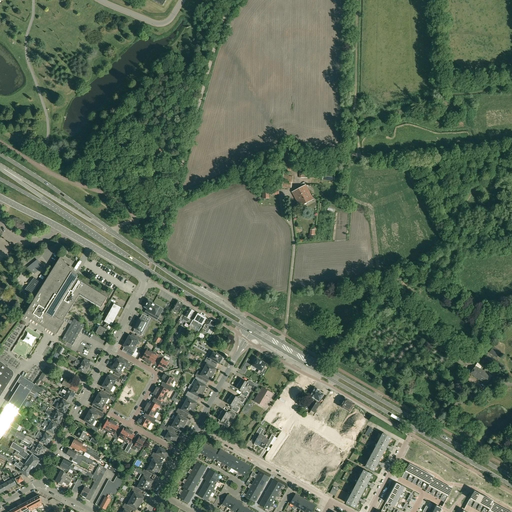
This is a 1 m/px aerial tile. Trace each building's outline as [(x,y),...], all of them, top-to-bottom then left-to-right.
[(302,166),(298,166),(298,170),(299,170),(299,178),(307,178),(307,170),(302,170),(302,166)] [(323,174),(323,178),(333,179),(334,171),(324,170),(323,174)] [(292,177),(288,176),(284,176),(282,186),(291,188),(292,177)] [(292,192),(293,192),(294,195),(296,194),(297,194),(298,194),(299,196),(309,191),(305,185),(292,192)] [(268,195),(279,194),(278,189),(263,190),(263,199),(269,198),(268,195)] [(313,199),(309,191),(299,196),(298,194),(297,194),(296,194),(294,195),(300,206),(313,199)] [(60,257),(25,314),(24,315),(56,335),(64,322),(63,321),(65,317),(79,294),(101,307),(105,301),(107,297),(74,277),(75,276),(72,275),(72,276),(70,275),(72,273),(72,272),(72,271),(72,270),(71,269),(71,268),(70,266),(69,266),(66,263),(67,262),(64,260),(64,261),(60,257)] [(30,270),(29,269),(35,273),(43,267),(37,260),(34,263),(34,262),(32,264),(33,265),(30,270)] [(34,278),(29,285),(24,291),(31,295),(40,283),(34,278)] [(161,313),(161,312),(158,311),(160,307),(159,307),(149,301),(149,300),(148,300),(148,301),(147,302),(146,301),(144,305),(145,305),(144,307),(144,306),(144,307),(145,307),(151,311),(149,315),(149,316),(157,320),(161,313)] [(109,313),(109,312),(117,316),(121,308),(114,304),(115,303),(111,301),(108,307),(109,307),(106,312),(109,313)] [(178,313),(182,307),(183,305),(180,303),(180,302),(178,301),(177,302),(177,301),(172,309),(175,311),(174,312),(175,313),(176,312),(178,313)] [(194,318),(197,313),(194,312),(191,310),(191,309),(190,308),(189,309),(189,308),(188,310),(185,315),(183,314),(180,318),(182,319),(188,323),(192,315),(193,316),(192,318),(194,318)] [(112,326),(117,316),(109,312),(109,313),(109,314),(105,320),(104,319),(103,321),(112,326)] [(194,319),(193,319),(190,326),(199,331),(206,319),(207,318),(198,313),(194,319)] [(143,320),(140,319),(139,318),(139,319),(138,319),(137,321),(137,322),(134,329),(136,329),(134,332),(138,335),(145,321),(143,320)] [(74,319),(73,321),(71,324),(62,340),(73,345),(85,324),(74,319)] [(218,326),(213,323),(214,322),(209,320),(206,325),(205,324),(203,329),(206,330),(205,332),(207,333),(211,327),(215,330),(218,326)] [(11,352),(18,356),(17,357),(17,358),(18,359),(19,359),(20,358),(20,357),(27,361),(42,336),(41,336),(43,333),(29,325),(28,327),(27,327),(11,352)] [(107,330),(99,326),(98,325),(97,327),(99,328),(96,333),(103,337),(107,330)] [(135,338),(131,336),(129,335),(129,336),(128,335),(127,338),(128,339),(126,341),(135,346),(138,341),(140,342),(142,339),(136,336),(135,338)] [(159,344),(162,340),(157,336),(153,343),(158,346),(159,344)] [(127,352),(132,355),(134,352),(132,351),(135,346),(126,341),(125,343),(124,343),(123,345),(124,346),(123,346),(128,349),(127,352)] [(164,348),(169,351),(172,346),(167,343),(164,348)] [(145,353),(143,357),(142,358),(145,360),(144,361),(147,362),(153,352),(150,351),(151,350),(150,349),(145,346),(143,352),(145,353)] [(496,358),(501,351),(493,346),(489,353),(496,358)] [(173,354),(178,357),(182,349),(179,348),(179,349),(177,348),(173,354)] [(156,359),(159,360),(162,355),(159,354),(158,355),(153,352),(147,362),(150,364),(151,363),(153,364),(156,359)] [(208,355),(206,360),(212,363),(214,361),(219,364),(220,361),(221,362),(223,358),(222,358),(222,357),(219,356),(220,355),(217,353),(216,354),(213,352),(211,356),(208,355)] [(164,356),(162,355),(159,360),(161,362),(158,367),(160,368),(160,369),(163,371),(163,370),(164,370),(169,361),(163,358),(164,356)] [(68,359),(74,362),(88,369),(89,367),(90,367),(91,366),(90,365),(91,364),(83,361),(82,363),(70,356),(68,359)] [(504,365),(493,357),(490,362),(498,367),(498,368),(501,370),(504,365)] [(121,361),(118,359),(117,359),(116,359),(114,361),(115,362),(114,364),(122,369),(124,366),(125,367),(128,361),(123,358),(121,361)] [(263,367),(265,365),(266,364),(265,363),(265,364),(257,358),(256,358),(257,358),(256,359),(255,358),(253,361),(254,362),(252,365),(253,366),(259,370),(257,373),(262,376),(266,369),(263,367)] [(0,397),(13,377),(14,376),(14,374),(14,373),(13,372),(13,371),(12,370),(1,362),(0,360),(0,397)] [(212,363),(206,360),(203,364),(206,366),(204,369),(214,375),(216,372),(215,371),(216,369),(211,366),(212,363)] [(87,371),(88,369),(74,362),(73,365),(79,368),(78,370),(85,374),(86,373),(87,373),(87,372),(87,371)] [(477,363),(470,374),(478,379),(484,371),(480,368),(482,366),(477,363)] [(122,371),(121,371),(122,369),(114,364),(113,366),(112,366),(110,368),(111,369),(115,372),(114,374),(119,377),(121,375),(121,374),(122,371)] [(204,378),(208,380),(209,381),(211,378),(212,379),(214,375),(204,369),(202,373),(198,371),(195,376),(203,380),(204,378)] [(484,371),(478,379),(486,384),(491,376),(484,371)] [(166,386),(171,389),(173,390),(175,388),(171,386),(174,380),(173,379),(174,378),(172,376),(171,378),(165,375),(165,376),(164,375),(162,378),(163,378),(162,381),(167,384),(166,386)] [(11,391),(14,393),(9,402),(19,409),(35,384),(21,376),(11,391)] [(107,376),(105,378),(106,379),(105,381),(113,386),(116,381),(119,382),(120,379),(114,376),(112,378),(108,376),(107,376)] [(206,386),(205,385),(201,383),(203,380),(195,376),(196,377),(195,379),(197,381),(194,387),(204,392),(206,389),(205,388),(206,386)] [(239,383),(248,389),(250,386),(252,388),(255,384),(250,380),(248,383),(242,379),(241,381),(240,381),(239,383)] [(110,391),(113,386),(105,381),(104,383),(103,383),(101,385),(102,386),(102,387),(106,389),(105,391),(110,394),(112,392),(110,391)] [(246,392),(248,389),(239,383),(238,384),(239,384),(237,386),(237,387),(237,388),(243,392),(241,395),(246,398),(249,393),(246,392)] [(35,385),(32,390),(38,393),(39,391),(42,393),(43,390),(35,385)] [(170,392),(171,389),(166,386),(164,389),(159,386),(158,388),(157,387),(155,390),(165,396),(168,391),(170,392)] [(189,389),(187,394),(193,397),(195,395),(200,398),(201,395),(202,396),(204,392),(194,387),(192,390),(189,389)] [(271,399),(274,394),(262,387),(259,392),(254,401),(265,408),(271,399)] [(75,394),(68,390),(64,388),(63,390),(61,389),(60,391),(73,398),(73,396),(74,397),(75,394)] [(315,388),(314,390),(312,388),(309,392),(312,394),(310,396),(316,400),(317,399),(320,401),(322,397),(325,398),(326,396),(324,394),(319,391),(319,390),(318,390),(318,389),(317,388),(316,389),(315,388)] [(29,395),(36,398),(39,394),(38,393),(32,390),(29,395)] [(157,402),(162,405),(164,406),(165,403),(162,402),(165,396),(155,390),(153,394),(155,394),(153,397),(158,399),(157,402)] [(72,400),(73,398),(60,391),(59,394),(62,395),(61,397),(70,402),(71,402),(72,400)] [(97,396),(96,398),(105,403),(108,398),(110,399),(111,396),(105,393),(103,395),(99,393),(98,393),(96,395),(97,396)] [(197,403),(196,402),(192,400),(193,397),(187,394),(184,398),(186,400),(184,404),(195,409),(197,406),(195,405),(197,403)] [(239,398),(237,397),(233,395),(232,396),(231,396),(230,398),(229,399),(239,404),(240,402),(243,404),(246,399),(241,396),(239,398)] [(96,398),(96,399),(95,401),(94,400),(92,403),(93,403),(93,404),(97,406),(96,409),(102,412),(104,410),(102,409),(105,403),(96,398)] [(54,402),(55,402),(67,408),(68,407),(69,407),(70,405),(69,405),(69,404),(62,400),(61,403),(55,399),(54,402)] [(233,408),(232,410),(237,413),(240,409),(237,407),(239,404),(229,399),(228,402),(227,404),(233,408)] [(342,403),(340,406),(350,413),(352,409),(355,405),(345,399),(342,403)] [(146,406),(157,412),(160,407),(163,408),(164,406),(162,405),(157,402),(156,404),(150,401),(149,404),(148,403),(146,406)] [(315,413),(320,404),(317,401),(311,411),(315,413)] [(66,410),(67,408),(55,402),(53,404),(57,406),(55,408),(65,413),(65,412),(66,412),(67,411),(66,410)] [(177,411),(184,414),(185,412),(190,415),(192,412),(193,413),(195,409),(184,404),(182,407),(180,406),(177,411)] [(247,404),(239,417),(242,419),(246,414),(247,414),(252,407),(247,404)] [(154,417),(157,412),(146,406),(145,409),(146,410),(144,412),(150,415),(148,418),(155,421),(156,419),(154,417)] [(46,411),(49,412),(62,419),(63,418),(64,416),(64,415),(57,411),(56,412),(48,407),(46,411)] [(15,416),(4,409),(0,415),(0,434),(2,436),(15,416)] [(88,413),(87,415),(95,420),(98,415),(102,417),(104,414),(96,410),(94,412),(90,410),(90,411),(89,410),(87,413),(88,413)] [(236,414),(231,411),(230,414),(223,410),(223,411),(222,412),(220,414),(229,420),(231,417),(234,419),(236,414)] [(62,419),(49,412),(46,411),(44,413),(49,416),(48,418),(59,424),(60,423),(61,423),(61,421),(62,419)] [(182,417),(184,414),(177,411),(174,415),(177,417),(175,421),(185,426),(187,423),(186,422),(187,420),(182,417)] [(228,422),(229,420),(220,414),(220,415),(219,417),(219,418),(218,419),(224,423),(223,426),(228,429),(229,426),(228,425),(230,423),(228,422)] [(86,418),(85,417),(83,420),(84,420),(84,421),(88,423),(87,426),(92,429),(94,426),(92,425),(95,420),(87,415),(86,418)] [(153,424),(155,421),(148,418),(147,420),(142,417),(140,420),(139,419),(138,422),(139,422),(138,423),(141,424),(141,425),(144,427),(145,426),(148,428),(151,422),(153,424)] [(39,421),(44,423),(56,430),(57,428),(58,428),(59,427),(58,426),(59,426),(51,422),(50,424),(45,421),(40,419),(39,421)] [(108,420),(107,421),(105,425),(102,423),(99,429),(102,430),(103,429),(108,432),(114,422),(111,420),(110,421),(108,420)] [(13,421),(10,426),(17,430),(20,425),(13,421)] [(56,430),(44,423),(39,421),(38,423),(43,425),(42,425),(48,428),(47,431),(54,434),(54,433),(55,433),(56,432),(55,432),(56,430)] [(170,423),(167,428),(174,431),(175,429),(181,432),(182,429),(183,430),(185,426),(175,421),(173,424),(170,423)] [(114,422),(108,432),(113,435),(112,436),(115,438),(118,432),(116,431),(119,426),(116,424),(117,423),(114,422)] [(17,432),(11,429),(9,427),(7,432),(6,432),(10,434),(23,441),(26,436),(17,432)] [(121,434),(118,432),(115,438),(115,439),(117,440),(119,438),(124,441),(130,431),(127,429),(126,430),(124,428),(121,434)] [(173,434),(174,431),(167,428),(165,432),(167,434),(165,438),(168,439),(168,440),(171,442),(171,441),(174,443),(176,443),(177,440),(176,439),(178,437),(173,434)] [(259,446),(264,437),(265,436),(262,434),(264,430),(260,428),(256,435),(258,437),(255,443),(255,444),(257,446),(258,445),(259,446)] [(86,436),(87,433),(80,429),(76,436),(84,440),(85,438),(88,439),(89,439),(90,438),(89,438),(89,437),(86,436)] [(133,432),(130,431),(124,441),(129,443),(125,451),(128,453),(130,449),(130,448),(134,441),(132,440),(134,436),(135,435),(132,433),(133,432)] [(37,434),(50,441),(51,439),(52,440),(53,438),(52,438),(52,437),(45,433),(44,435),(39,432),(37,434)] [(49,443),(50,441),(37,434),(35,433),(34,436),(42,440),(41,442),(48,446),(48,445),(48,446),(49,444),(49,443)] [(391,451),(393,447),(391,446),(390,447),(387,445),(391,438),(383,434),(374,450),(382,454),(386,448),(389,449),(389,450),(391,451)] [(269,440),(264,437),(259,446),(265,449),(268,443),(271,444),(275,436),(272,435),(269,440)] [(136,442),(134,441),(130,448),(135,450),(137,448),(140,450),(142,447),(143,447),(144,444),(143,443),(145,440),(145,439),(142,438),(142,439),(139,437),(136,442)] [(92,450),(90,449),(85,446),(86,444),(75,439),(73,443),(91,452),(97,456),(99,454),(92,450)] [(28,444),(44,453),(45,451),(46,451),(46,449),(46,448),(39,444),(38,446),(32,443),(32,442),(30,441),(28,444)] [(10,447),(14,449),(20,452),(23,454),(24,455),(37,464),(40,461),(40,459),(37,458),(33,454),(31,456),(25,452),(26,451),(16,445),(17,444),(13,442),(12,443),(10,447)] [(43,454),(44,453),(28,444),(25,442),(23,445),(33,450),(32,452),(41,457),(42,456),(43,455),(43,454)] [(201,453),(203,455),(209,445),(204,442),(197,454),(199,455),(201,453)] [(103,459),(97,456),(91,452),(73,443),(71,447),(79,451),(80,449),(85,452),(85,453),(101,462),(103,459)] [(207,460),(214,448),(209,445),(203,455),(207,457),(206,459),(207,460)] [(152,454),(159,458),(160,456),(165,459),(167,456),(168,457),(170,453),(169,453),(169,452),(166,451),(167,450),(163,448),(163,449),(160,447),(158,451),(155,450),(152,454)] [(214,461),(215,459),(219,451),(214,448),(207,460),(209,461),(211,459),(214,461)] [(76,455),(83,459),(84,456),(77,452),(77,453),(70,449),(67,454),(74,458),(76,455)] [(220,449),(219,451),(215,459),(218,461),(216,463),(218,464),(225,452),(220,449)] [(380,466),(383,467),(384,464),(382,463),(379,462),(382,454),(374,450),(365,467),(374,471),(377,464),(381,466),(380,466)] [(221,463),(224,464),(230,455),(225,452),(218,464),(220,465),(221,463)] [(153,459),(150,464),(160,470),(162,467),(161,466),(163,464),(157,461),(159,458),(152,454),(151,457),(153,459)] [(34,468),(37,464),(24,455),(22,457),(27,461),(26,463),(30,466),(31,466),(34,468)] [(230,455),(224,464),(228,466),(227,468),(228,469),(235,457),(230,455)] [(231,468),(235,470),(240,460),(235,457),(228,469),(230,470),(231,468)] [(20,471),(25,475),(27,477),(30,473),(18,463),(17,463),(16,462),(9,458),(7,460),(11,462),(14,465),(21,470),(20,471)] [(62,463),(77,471),(82,473),(85,475),(86,472),(75,466),(75,467),(72,465),(73,463),(64,459),(62,463)] [(237,474),(239,475),(245,463),(240,460),(235,470),(238,472),(237,474)] [(18,463),(30,473),(33,469),(30,466),(26,463),(24,465),(18,461),(17,463),(18,463)] [(196,464),(194,467),(204,473),(206,467),(195,461),(194,463),(196,464)] [(76,473),(77,471),(62,463),(60,467),(69,471),(70,469),(76,473)] [(250,466),(245,463),(239,475),(240,476),(241,474),(245,476),(250,466)] [(99,464),(94,473),(98,475),(99,474),(99,473),(100,471),(101,471),(102,469),(103,467),(103,466),(99,464)] [(104,467),(107,469),(115,474),(118,468),(110,464),(109,466),(106,464),(104,467)] [(158,474),(160,470),(150,464),(148,468),(145,467),(143,472),(149,475),(151,473),(156,476),(157,473),(158,474)] [(409,464),(405,472),(410,475),(414,466),(409,464)] [(414,466),(410,475),(415,477),(419,469),(414,466)] [(190,469),(189,471),(201,477),(204,473),(194,467),(192,470),(190,469)] [(218,478),(220,475),(210,469),(207,475),(219,481),(220,479),(218,478)] [(419,469),(415,477),(419,480),(424,471),(419,469)] [(372,487),(374,484),(372,483),(368,482),(372,475),(363,470),(355,487),(364,491),(367,484),(370,486),(372,487)] [(64,479),(67,474),(61,471),(58,476),(64,479)] [(198,482),(201,477),(189,471),(188,472),(190,473),(188,477),(198,482)] [(255,473),(254,475),(266,482),(269,477),(259,471),(257,474),(255,473)] [(424,471),(419,480),(424,482),(429,474),(424,471)] [(153,481),(149,478),(148,478),(149,475),(143,472),(140,476),(143,478),(141,481),(151,487),(153,484),(152,483),(153,481)] [(14,474),(16,480),(18,483),(19,482),(20,482),(21,482),(22,481),(22,480),(23,480),(21,476),(19,477),(16,473),(14,474)] [(429,474),(424,482),(429,485),(433,478),(434,477),(429,474)] [(5,476),(8,482),(11,488),(16,485),(13,479),(11,481),(7,475),(5,476)] [(220,482),(219,481),(207,475),(204,480),(206,481),(214,485),(216,482),(219,484),(220,482)] [(254,475),(253,477),(255,478),(253,482),(263,487),(266,482),(254,475)] [(3,485),(6,490),(11,488),(8,482),(5,476),(2,477),(6,483),(3,485)] [(66,480),(64,479),(58,476),(55,482),(61,485),(63,482),(69,485),(68,486),(73,488),(75,485),(73,484),(70,482),(66,480)] [(184,479),(183,481),(195,487),(198,482),(188,477),(186,480),(184,479)] [(429,485),(428,486),(433,489),(437,480),(436,480),(437,480),(434,478),(434,479),(433,478),(429,485)] [(273,480),(271,484),(280,490),(282,487),(284,488),(285,486),(273,480)] [(437,480),(433,489),(438,491),(442,483),(441,482),(439,481),(437,480)] [(136,484),(133,489),(140,492),(141,490),(146,493),(148,490),(149,491),(151,487),(141,481),(139,485),(136,484)] [(183,487),(192,492),(195,487),(183,481),(183,482),(185,484),(183,487)] [(203,486),(215,492),(216,490),(214,489),(216,486),(214,485),(206,481),(203,486)] [(116,497),(121,487),(113,482),(112,485),(111,487),(109,489),(108,492),(107,494),(107,495),(110,496),(111,494),(113,495),(116,497)] [(263,487),(253,482),(252,485),(249,483),(248,485),(260,492),(263,487)] [(79,490),(79,489),(81,486),(76,483),(75,485),(73,488),(72,490),(77,493),(79,490)] [(79,489),(82,491),(82,492),(80,495),(86,498),(87,496),(88,495),(88,494),(89,492),(90,490),(85,487),(86,485),(83,483),(81,486),(79,489)] [(394,487),(394,488),(402,492),(405,487),(396,483),(396,484),(394,487)] [(442,483),(438,491),(442,494),(447,486),(446,485),(444,483),(444,484),(442,483)] [(278,493),(280,490),(271,484),(268,489),(279,496),(280,494),(278,493)] [(249,488),(248,491),(258,497),(260,492),(248,485),(247,487),(249,488)] [(217,493),(215,492),(203,486),(200,491),(210,496),(212,493),(216,495),(217,493)] [(335,496),(339,489),(333,486),(329,493),(335,496)] [(447,486),(442,494),(448,497),(452,488),(451,488),(451,487),(448,486),(447,486)] [(181,490),(180,492),(191,498),(194,493),(192,492),(183,487),(184,488),(183,491),(181,490)] [(364,491),(355,487),(346,504),(355,508),(359,501),(362,502),(362,503),(364,504),(365,500),(363,499),(363,500),(360,498),(364,491)] [(391,492),(399,497),(402,492),(394,488),(393,489),(391,492)] [(133,495),(131,499),(141,504),(143,501),(142,500),(143,498),(138,495),(140,492),(133,489),(130,493),(133,495)] [(278,498),(279,496),(268,489),(265,495),(274,500),(276,496),(278,498)] [(208,499),(210,496),(200,491),(197,495),(209,502),(210,500),(208,499)] [(244,494),(243,496),(245,497),(255,502),(258,497),(248,491),(246,495),(244,493),(244,494)] [(474,491),(470,499),(475,502),(479,493),(477,492),(474,491)] [(188,503),(191,498),(180,492),(179,494),(181,495),(179,498),(188,503)] [(389,497),(397,502),(399,497),(391,492),(391,493),(389,497)] [(479,493),(475,502),(479,504),(484,496),(479,493)] [(292,507),(294,508),(300,497),(295,494),(290,503),(293,505),(292,507)] [(11,511),(8,511),(45,511),(51,509),(47,502),(46,501),(47,501),(46,500),(41,496),(40,497),(39,495),(35,497),(31,499),(10,511),(11,511)] [(104,499),(103,502),(102,504),(100,507),(105,509),(106,507),(110,500),(108,498),(110,496),(107,495),(106,497),(104,499)] [(224,505),(227,507),(232,498),(227,495),(220,506),(222,507),(224,505)] [(274,500),(265,495),(262,500),(274,506),(275,504),(272,503),(274,500)] [(484,496),(479,504),(484,507),(489,498),(484,496)] [(305,499),(300,497),(294,508),(295,509),(297,507),(300,509),(305,499)] [(386,501),(386,502),(394,506),(397,502),(389,497),(388,498),(386,501)] [(232,498),(227,507),(230,509),(229,511),(230,511),(237,500),(232,498)] [(489,498),(484,507),(489,509),(493,502),(494,501),(489,498)] [(139,508),(141,504),(131,499),(129,502),(126,501),(124,506),(130,509),(132,507),(137,510),(138,507),(139,508)] [(302,511),(304,511),(310,502),(305,499),(300,509),(303,511),(302,511)] [(232,511),(233,511),(235,511),(237,511),(241,505),(242,505),(243,503),(237,500),(230,511),(232,511)] [(273,508),(274,506),(262,500),(259,505),(266,508),(265,510),(267,511),(271,507),(273,508)] [(311,511),(315,505),(310,502),(304,511),(311,511)] [(489,509),(488,511),(490,511),(493,511),(497,505),(493,502),(489,509)]
